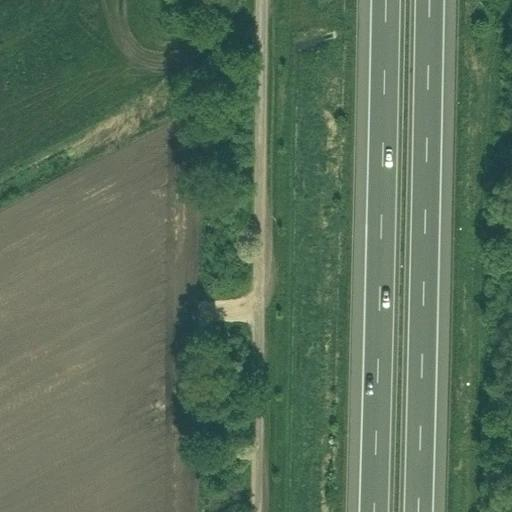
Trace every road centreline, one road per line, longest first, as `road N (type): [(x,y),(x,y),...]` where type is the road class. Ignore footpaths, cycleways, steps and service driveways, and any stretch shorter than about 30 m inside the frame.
road 1 (motorway): [(418,511),(430,0)]
road 2 (motorway): [(385,0),(374,511)]
road 3 (track): [(268,0),(260,511)]
